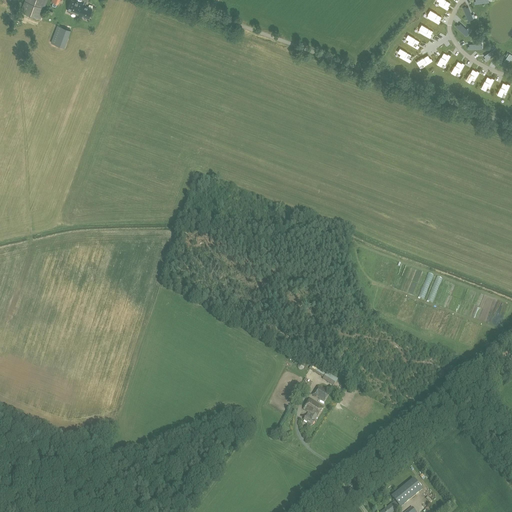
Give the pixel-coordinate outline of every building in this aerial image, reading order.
[(24,0),(20,12),(42,19),(43,16),(41,15),(47,0),(24,0)] [(445,0),(436,0),(439,1),(441,3),(440,5),(439,5),(448,10),(447,10),(449,7),(448,7),(450,3),(446,0),(447,0),(446,0),(445,0)] [(92,8),(85,6),(84,5),(83,5),(71,1),(67,11),(81,16),(82,15),(88,18),(92,8)] [(465,6),(463,7),(468,21),(472,19),(470,14),(471,13),(468,7),(466,8),(465,6)] [(430,10),(428,14),(430,15),(429,18),(428,18),(439,24),(440,21),(439,21),(442,17),(437,14),(438,14),(437,14),(430,10)] [(457,24),(455,26),(466,36),(469,33),(465,29),(465,28),(460,23),(459,25),(457,24)] [(51,43),(65,48),(71,30),(57,25),(51,43)] [(422,25),(419,29),(420,29),(422,30),(420,32),(419,32),(431,39),(431,38),(430,38),(432,35),(431,35),(433,31),(429,29),(429,28),(429,29),(422,25)] [(408,34),(406,38),(409,40),(408,43),(407,43),(418,49),(419,46),(417,45),(419,41),(415,39),(415,38),(408,34)] [(400,48),(398,52),(401,54),(400,57),(399,56),(399,57),(410,63),(411,60),(409,59),(411,55),(407,52),(400,48)] [(490,52),(484,56),(485,58),(484,59),(486,61),(497,53),(495,49),(490,52)] [(441,66),(442,64),(443,62),(446,63),(446,64),(446,63),(451,55),(448,54),(447,55),(444,53),(441,57),(441,56),(441,57),(437,64),(441,66)] [(506,59),(501,64),(503,66),(503,67),(505,69),(511,58),(511,56),(510,54),(506,59)] [(417,62),(419,66),(421,64),(423,63),(425,65),(425,66),(433,60),(433,61),(431,58),(430,58),(428,55),(424,57),(423,57),(423,58),(417,62)] [(460,72),(465,63),(465,64),(462,62),(461,63),(458,61),(455,65),(451,72),(455,75),(456,72),(458,70),(460,72)] [(470,73),(466,80),(470,82),(471,80),(472,78),(475,80),(474,80),(475,80),(475,79),(480,71),(479,72),(477,70),(476,71),(472,69),(470,73)] [(485,81),(481,88),(485,90),(486,88),(487,86),(490,87),(490,88),(490,87),(495,78),(494,78),(494,79),(491,77),(491,78),(487,76),(485,81),(485,80),(484,81),(485,81)] [(501,87),(497,94),(501,96),(503,94),(503,92),(506,93),(507,93),(510,84),(507,83),(507,84),(503,82),(501,87),(500,87),(501,87)] [(300,385),(306,389),(309,385),(303,381),(300,385)] [(318,396),(325,400),(330,392),(318,385),(311,395),(316,398),(318,396)] [(310,426),(311,425),(312,426),(315,421),(317,417),(317,418),(324,408),(310,399),(303,409),(308,412),(303,420),(308,423),(307,424),(310,426)] [(148,450),(138,455),(141,459),(151,455),(148,450)] [(381,511),(395,511),(398,510),(397,509),(422,489),(413,478),(391,496),(395,501),(392,503),(381,511)]
